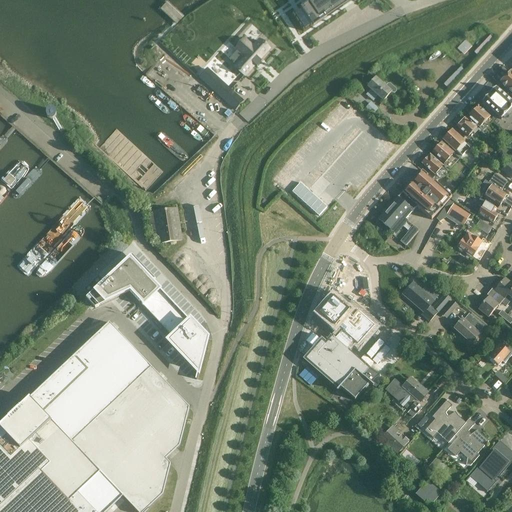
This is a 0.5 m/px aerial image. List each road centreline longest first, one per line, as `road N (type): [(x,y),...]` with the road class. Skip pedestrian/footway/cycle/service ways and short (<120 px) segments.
road 1 (unclassified): [(172,511),(208,392),(210,328),(142,252),(128,205),(0,93)]
road 2 (tertiary): [(249,511),(305,301),(337,240)]
road 3 (tertiary): [(337,240),(511,37)]
road 4 (residential): [(511,421),(378,306),(371,262)]
road 5 (residential): [(371,262),(398,260),(459,280),(476,276),(497,242)]
